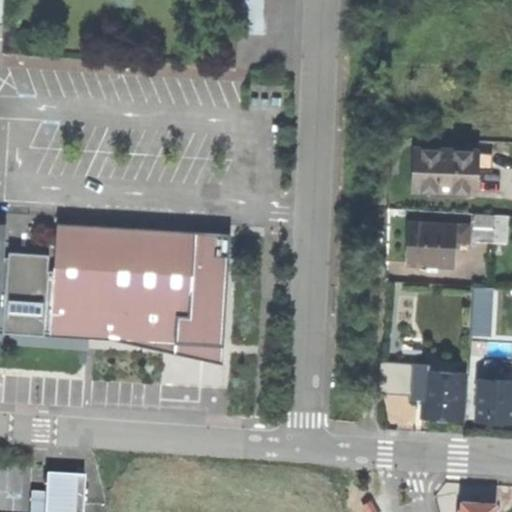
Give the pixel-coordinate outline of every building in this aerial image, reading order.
[(269,0),(241,0),(241,34),(268,35),(269,0)] [(417,150),(416,190),(477,192),(478,180),(478,171),(478,153),(478,152),(417,150)] [(494,153),(478,153),(478,171),(493,171),(494,153)] [(476,214),(475,241),(493,243),(494,215),(476,214)] [(458,225),(410,223),(408,244),(408,264),(430,265),(440,266),(456,266),(457,241),(458,225)] [(47,333),(53,334),(57,272),(50,272),(50,255),(11,253),(11,259),(5,259),(7,225),(0,224),(0,348),(1,331),(6,331),(6,334),(47,337),(47,333)] [(471,226),(458,225),(457,241),(471,242),(471,226)] [(53,334),(53,336),(179,343),(179,335),(200,336),(201,319),(212,319),(213,301),(216,244),(196,242),(196,234),(59,227),(57,272),(53,334)] [(472,334),(489,335),(492,289),(475,288),(472,334)] [(228,302),(213,301),(212,319),(201,319),(200,336),(226,337),(228,302)] [(456,334),(455,349),(468,350),(469,335),(456,334)] [(454,359),(468,359),(468,350),(455,349),(454,359)] [(380,394),(426,398),(428,371),(429,366),(382,363),(380,394)] [(441,417),(464,419),(467,374),(428,371),(426,398),(425,416),(441,417)] [(467,419),(478,420),(480,380),(470,379),(467,419)] [(511,382),(480,380),(478,420),(496,421),(511,421),(511,382)] [(82,511),(84,475),(47,474),(46,492),(45,511),(82,511)] [(31,491),(29,511),(45,511),(46,492),(31,491)] [(461,511),(494,511),(495,501),(480,500),(462,499),(461,511)] [(376,511),(371,502),(362,506),(365,511),(376,511)]
